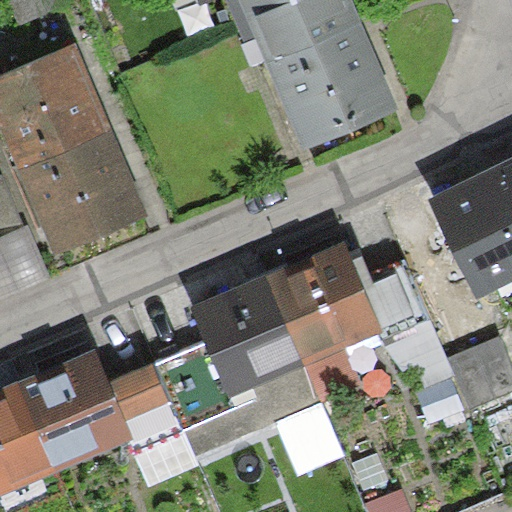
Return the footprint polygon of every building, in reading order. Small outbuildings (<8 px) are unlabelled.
[(206,0),(177,0),(182,11),(206,0)] [(343,0),(229,0),(253,55),(350,14),(343,0)] [(350,14),(253,55),(294,152),(391,111),(350,14)] [(0,148),(9,169),(104,127),(65,38),(0,66),(0,148)] [(104,127),(9,169),(47,256),(142,214),(104,127)] [(511,150),(431,189),(472,276),(511,255),(511,150)] [(0,236),(16,228),(0,195),(0,236)] [(267,262),(300,339),(372,309),(352,261),(339,232),(267,262)] [(352,261),(372,309),(378,324),(430,302),(404,240),(352,261)] [(191,294),(224,371),(300,339),(267,262),(191,294)] [(413,362),(445,346),(430,302),(378,324),(413,362)] [(511,356),(496,322),(445,346),(466,391),(511,369),(511,356)] [(89,342),(20,371),(52,445),(120,417),(100,369),(89,342)] [(147,349),(100,369),(120,417),(167,397),(147,349)] [(20,371),(0,378),(0,466),(52,445),(20,371)] [(189,449),(167,397),(120,417),(141,468),(189,449)]
